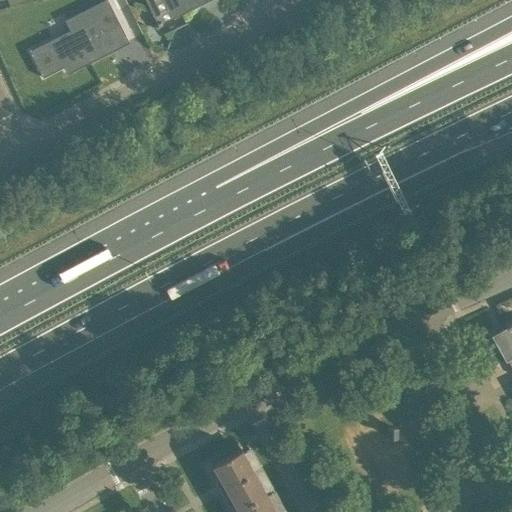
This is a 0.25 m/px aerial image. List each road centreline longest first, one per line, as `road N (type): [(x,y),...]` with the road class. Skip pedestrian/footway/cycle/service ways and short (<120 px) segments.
road 1 (motorway): [(0,373),(511,113)]
road 2 (motorway): [(511,28),(223,199)]
road 3 (motorway): [(511,58),(223,199)]
road 4 (residential): [(22,162),(283,21)]
road 5 (motorway): [(223,199),(0,319)]
road 6 (residential): [(246,399),(421,316)]
road 7 (residential): [(495,463),(421,316)]
road 8 (residential): [(132,459),(246,399)]
road 9 (residential): [(246,399),(307,511)]
